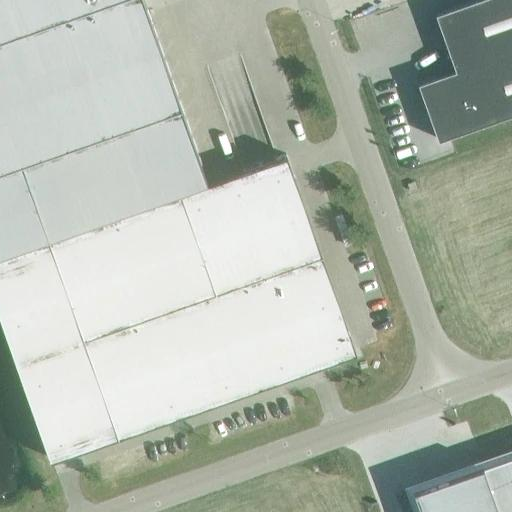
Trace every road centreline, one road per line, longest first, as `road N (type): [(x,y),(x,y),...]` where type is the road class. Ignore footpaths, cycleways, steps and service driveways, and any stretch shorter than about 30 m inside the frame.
road 1 (unclassified): [(309,0),(449,397)]
road 2 (unclassified): [(449,397),(131,511)]
